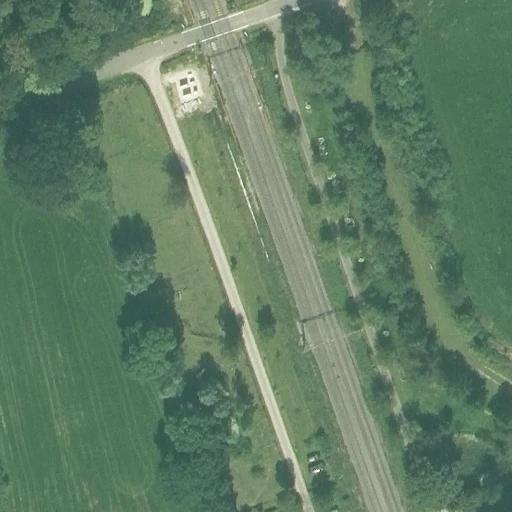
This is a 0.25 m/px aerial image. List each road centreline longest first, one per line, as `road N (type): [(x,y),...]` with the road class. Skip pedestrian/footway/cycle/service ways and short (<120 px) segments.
road 1 (track): [(269,10),(284,96),(391,405),(423,494),(446,511)]
road 2 (track): [(334,0),(415,248),(462,350),(511,383)]
road 3 (unclassified): [(0,105),(300,0)]
